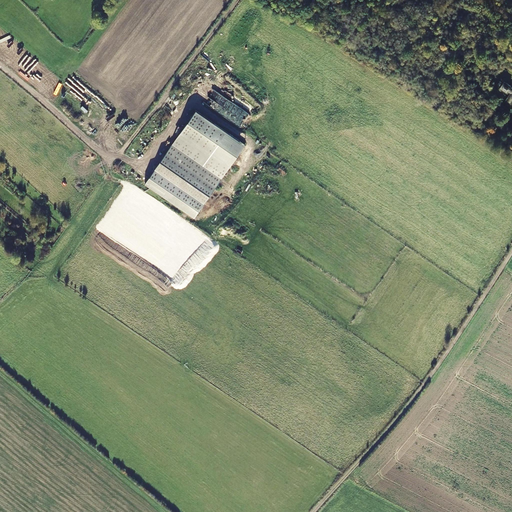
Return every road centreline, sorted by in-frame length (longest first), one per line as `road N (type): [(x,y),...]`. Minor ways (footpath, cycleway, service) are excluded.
road 1 (residential): [(0,64),(114,159),(235,0)]
road 2 (track): [(511,251),(410,403),(315,511)]
